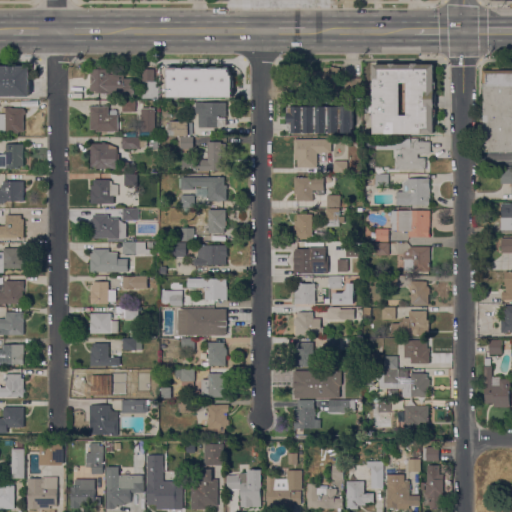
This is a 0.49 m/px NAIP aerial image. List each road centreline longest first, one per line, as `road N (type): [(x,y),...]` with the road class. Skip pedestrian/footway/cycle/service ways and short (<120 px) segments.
road 1 (residential): [(461,511),(461,0)]
road 2 (residential): [(57,428),(56,0)]
road 3 (residential): [(258,420),(259,30)]
road 4 (primary): [(259,30),(99,31)]
